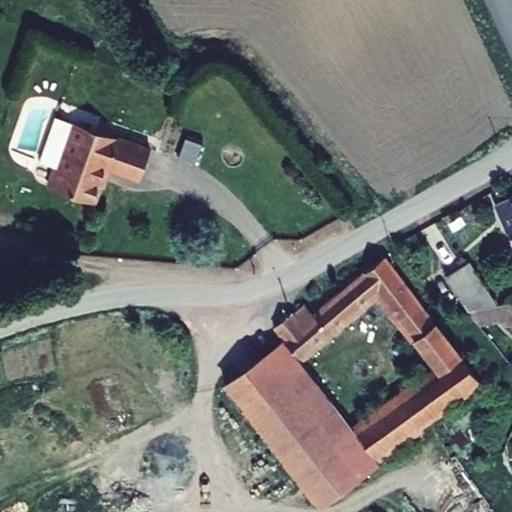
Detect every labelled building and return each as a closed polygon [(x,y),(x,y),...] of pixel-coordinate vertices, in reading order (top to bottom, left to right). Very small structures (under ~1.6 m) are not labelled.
[(94,207),(121,216),(133,180),(164,191),(175,160),(80,128),(64,176),(80,182),(73,201),(94,207)] [(511,189),(492,198),(487,200),(491,210),(482,214),(488,229),(497,225),(506,246),(511,244),(511,189)] [(289,316),(271,331),(299,365),(376,302),(436,375),(356,437),(383,469),(422,437),(420,433),(479,386),(380,262),(378,264),(309,319),(302,311),(292,319),(289,316)] [(475,273),(452,293),(477,322),(506,315),(509,314),(475,273)] [(477,322),(470,324),(481,337),(511,329),(511,313),(509,314),(506,315),(477,322)] [(329,441),(364,485),(380,471),(280,347),(260,365),(223,396),(287,474),(329,441)] [(329,441),(287,474),(318,511),(330,511),(364,485),(329,441)]
